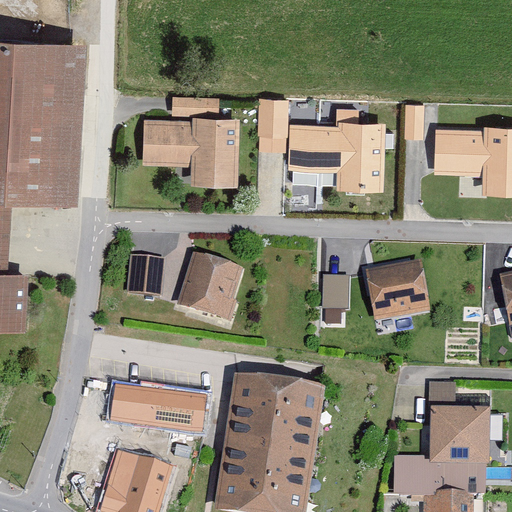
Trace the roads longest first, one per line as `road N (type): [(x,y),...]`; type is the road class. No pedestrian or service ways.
road 1 (residential): [(511,233),(90,221),(63,415),(34,511)]
road 2 (track): [(111,0),(90,221)]
